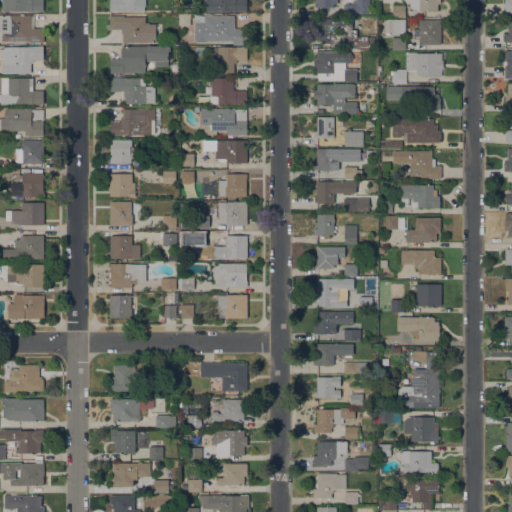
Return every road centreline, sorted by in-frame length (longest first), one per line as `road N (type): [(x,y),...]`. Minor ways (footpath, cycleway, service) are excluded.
road 1 (residential): [(473,511),(471,0)]
road 2 (residential): [(75,511),(75,0)]
road 3 (residential): [(279,511),(279,0)]
road 4 (residential): [(278,339),(0,339)]
